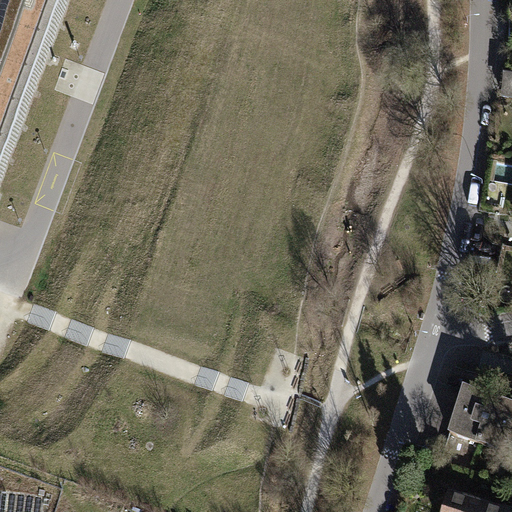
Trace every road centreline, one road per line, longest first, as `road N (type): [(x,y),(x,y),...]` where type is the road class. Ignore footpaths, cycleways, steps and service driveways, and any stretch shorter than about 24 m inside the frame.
road 1 (residential): [(435,325),(472,132),(480,0)]
road 2 (residential): [(376,511),(435,325)]
